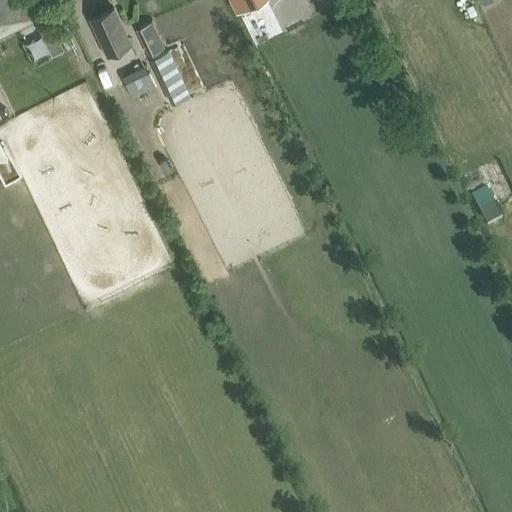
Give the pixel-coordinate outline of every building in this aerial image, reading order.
[(27,0),(0,0),(0,34),(36,16),(27,0)] [(232,0),(238,10),(257,0),(232,0)] [(107,56),(133,44),(115,7),(89,19),(107,56)] [(44,34),(57,28),(51,18),(39,24),(44,34)] [(153,21),(136,28),(149,55),(166,48),(153,21)] [(155,85),(145,65),(123,76),(134,96),(155,85)]
